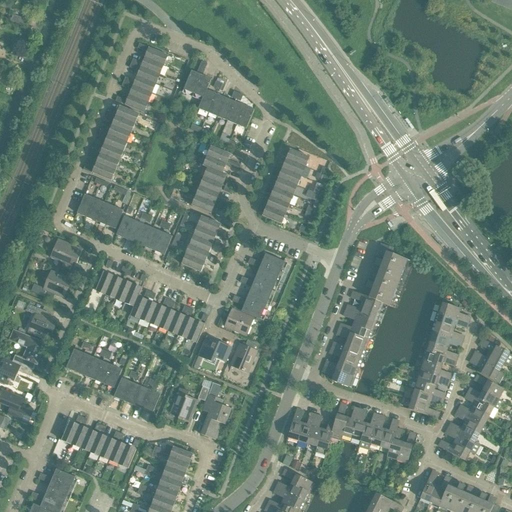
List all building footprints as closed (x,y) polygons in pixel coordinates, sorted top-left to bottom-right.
[(163,66),(168,56),(149,48),(145,58),(163,66)] [(160,75),(163,66),(145,58),(141,67),(160,75)] [(206,91),(211,80),(202,76),(207,64),(201,62),(196,74),(191,71),(183,90),(203,98),(206,90),(206,91)] [(156,85),(160,75),(141,67),(137,77),(156,85)] [(152,94),(156,85),(137,77),(133,86),(152,94)] [(148,103),(152,94),(133,86),(129,96),(148,103)] [(208,114),(216,95),(206,91),(206,90),(203,98),(198,109),(208,114)] [(217,117),(225,98),(216,95),(208,114),(217,117)] [(144,113),(148,103),(129,96),(125,105),(144,113)] [(227,121),(234,102),(225,98),(217,117),(227,121)] [(236,125),(244,106),(234,102),(227,121),(236,125)] [(246,129),(253,112),(254,110),(244,106),(236,125),(246,129)] [(135,124),(139,115),(120,107),(116,117),(135,124)] [(135,124),(116,117),(112,126),(131,134),(135,124)] [(127,143),(131,134),(112,126),(108,135),(127,143)] [(123,153),(127,143),(108,135),(104,145),(123,153)] [(119,162),(123,153),(104,145),(100,154),(119,162)] [(240,165),(228,160),(230,155),(211,147),(203,167),(207,169),(208,168),(222,174),(225,166),(238,171),(240,165)] [(305,168),(309,158),(290,150),(286,160),(305,168)] [(115,171),(119,162),(100,154),(96,164),(115,171)] [(301,177),(305,168),(286,160),(282,169),(301,177)] [(115,171),(96,164),(92,174),(111,181),(115,171)] [(222,185),(226,175),(222,174),(208,168),(207,169),(204,178),(222,185)] [(297,187),(301,177),(282,169),(278,179),(297,187)] [(218,195),(222,185),(204,178),(200,187),(218,195)] [(293,196),(297,187),(278,179),(274,188),(293,196)] [(215,204),(218,195),(200,187),(196,196),(215,204)] [(289,205),(293,196),(274,188),(270,198),(289,205)] [(87,218),(94,199),(85,195),(77,214),(87,218)] [(210,214),(215,204),(196,196),(192,206),(210,214)] [(285,215),(289,205),(270,198),(266,207),(285,215)] [(96,222),(104,203),(94,199),(87,218),(96,222)] [(105,226),(113,207),(104,203),(96,222),(105,226)] [(115,230),(123,211),(113,207),(105,226),(115,230)] [(281,225),(285,215),(266,207),(262,217),(281,225)] [(126,240),(134,221),(124,217),(116,236),(126,240)] [(216,235),(220,225),(202,217),(198,227),(216,235)] [(135,244),(143,225),(134,221),(126,240),(135,244)] [(145,248),(153,229),(143,225),(135,244),(145,248)] [(212,244),(216,235),(198,227),(194,236),(212,244)] [(154,252),(162,233),(153,229),(145,248),(154,252)] [(164,256),(172,237),(162,233),(154,252),(164,256)] [(208,254),(212,244),(194,236),(190,246),(208,254)] [(76,264),(82,250),(58,239),(50,258),(63,263),(61,267),(70,270),(73,262),(76,264)] [(390,254),(393,249),(381,244),(379,250),(390,254)] [(204,263),(208,254),(190,246),(186,255),(204,263)] [(401,284),(409,261),(390,254),(379,250),(376,256),(384,259),(383,262),(377,259),(375,265),(373,264),(370,273),(401,284)] [(276,281),(284,262),(265,254),(261,263),(250,258),(247,264),(259,269),(257,273),(276,281)] [(200,273),(204,263),(186,255),(182,265),(200,273)] [(63,297),(70,280),(52,272),(45,290),(34,285),(31,291),(50,299),(52,293),(63,297)] [(105,295),(113,277),(103,272),(95,291),(105,295)] [(268,300),(276,281),(257,273),(254,282),(242,277),(240,283),(251,288),(249,293),(268,300)] [(392,307),(401,284),(370,273),(368,278),(375,281),(374,284),(368,282),(366,287),(365,286),(361,295),(383,304),(392,307)] [(114,299),(122,280),(113,277),(105,295),(114,299)] [(124,303),(132,284),(122,280),(114,299),(124,303)] [(138,297),(142,289),(132,284),(124,303),(133,307),(137,297),(138,297)] [(379,313),(383,304),(361,295),(352,292),(350,298),(361,302),(360,306),(379,313)] [(260,320),(268,300),(249,293),(246,301),(234,296),(232,302),(243,306),(241,312),(260,320)] [(140,320),(148,301),(138,297),(137,297),(133,307),(130,316),(140,320)] [(149,324),(157,305),(148,301),(140,320),(149,324)] [(459,314),(460,309),(440,303),(437,313),(468,323),(470,317),(459,314)] [(47,340),(54,323),(44,319),(47,313),(28,305),(26,311),(37,316),(29,333),(47,340)] [(158,328),(166,309),(157,305),(149,324),(158,328)] [(376,322),(379,313),(360,306),(359,309),(347,305),(345,311),(376,322)] [(167,331),(175,313),(166,309),(158,328),(167,331)] [(245,336),(252,319),(233,310),(228,321),(222,319),(218,328),(230,333),(232,330),(245,336)] [(376,322),(345,311),(343,317),(354,321),(353,324),(372,332),(376,322)] [(177,336),(185,317),(175,313),(167,331),(177,336)] [(468,323),(437,313),(434,323),(454,329),(455,325),(466,329),(468,323)] [(187,340),(194,321),(185,317),(177,336),(187,340)] [(197,344),(204,325),(194,321),(187,340),(197,344)] [(452,333),(454,329),(434,323),(431,332),(462,342),(464,336),(452,333)] [(369,341),(372,332),(353,324),(351,328),(340,324),(338,329),(369,341)] [(365,351),(369,341),(338,329),(336,335),(347,340),(346,343),(365,351)] [(37,365),(42,352),(44,347),(43,346),(44,344),(13,331),(9,340),(27,348),(23,359),(16,356),(13,362),(32,371),(35,364),(37,365)] [(462,342),(431,332),(428,341),(447,348),(449,344),(460,348),(462,342)] [(226,362),(231,351),(226,349),(227,346),(206,337),(198,357),(211,362),(214,361),(215,359),(225,363),(226,362)] [(511,360),(511,356),(509,354),(482,339),(479,345),(489,351),(488,354),(503,363),(509,366),(511,360)] [(446,352),(447,348),(428,341),(425,351),(456,361),(458,355),(446,352)] [(248,372),(254,357),(258,358),(263,347),(250,342),(247,349),(239,345),(231,365),(248,372)] [(362,360),(365,351),(346,343),(344,347),(333,343),(331,348),(362,360)] [(358,369),(362,360),(331,348),(329,354),(340,358),(339,362),(358,369)] [(76,373),(84,354),(74,350),(66,369),(76,373)] [(456,361),(425,351),(422,361),(441,367),(442,363),(454,367),(456,361)] [(499,372),(503,363),(488,354),(486,358),(475,352),(472,357),(499,372)] [(85,377),(93,358),(84,354),(76,373),(85,377)] [(504,375),(499,372),(472,357),(469,363),(480,369),(478,373),(499,384),(504,375)] [(32,371),(13,362),(3,358),(0,364),(0,366),(2,367),(0,371),(0,382),(7,386),(9,382),(10,382),(10,381),(14,382),(18,372),(30,377),(32,371)] [(95,381),(102,362),(93,358),(85,377),(95,381)] [(354,379),(358,369),(339,362),(337,366),(326,361),(324,367),(354,379)] [(440,371),(441,367),(422,361),(418,370),(450,380),(452,375),(440,371)] [(104,385),(112,366),(102,362),(95,381),(104,385)] [(114,389),(122,370),(112,366),(104,385),(114,389)] [(351,388),(354,379),(324,367),(322,373),(333,377),(331,381),(351,388)] [(450,380),(418,370),(415,380),(435,386),(436,382),(448,386),(450,380)] [(498,399),(503,390),(477,375),(474,381),(484,387),(482,390),(498,399)] [(124,402),(131,383),(121,379),(114,397),(124,402)] [(434,390),(435,386),(415,380),(418,381),(415,390),(443,400),(445,394),(434,390)] [(133,406),(141,387),(131,383),(124,402),(133,406)] [(225,425),(231,409),(220,405),(222,400),(217,398),(220,388),(212,384),(201,411),(209,414),(201,435),(214,440),(221,424),(225,425)] [(205,402),(209,389),(202,386),(198,399),(205,402)] [(142,410),(150,391),(141,387),(133,406),(142,410)] [(502,401),(498,399),(482,390),(480,394),(470,388),(467,393),(498,410),(502,401)] [(173,406),(170,413),(179,416),(178,419),(189,423),(198,401),(187,397),(189,392),(180,389),(173,406)] [(32,412),(20,407),(23,399),(1,390),(0,393),(0,403),(4,405),(5,404),(11,406),(7,416),(27,424),(32,412)] [(443,400),(415,390),(411,400),(429,405),(430,402),(442,405),(443,400)] [(152,414),(158,400),(160,395),(150,391),(142,410),(152,414)] [(498,410),(467,393),(464,399),(475,405),(473,408),(489,417),(493,419),(498,410)] [(428,409),(429,405),(411,400),(408,410),(437,419),(439,413),(428,409)] [(340,441),(347,418),(343,417),(347,406),(340,404),(335,421),(332,433),(330,438),(340,441)] [(484,426),(489,417),(473,408),(471,412),(460,406),(457,411),(484,426)] [(351,439),(360,410),(354,408),(351,420),(347,418),(340,441),(342,436),(351,439)] [(298,441),(303,424),(299,423),(303,411),(297,409),(288,438),(298,441)] [(360,442),(366,424),(362,423),(366,411),(360,410),(351,439),(360,442)] [(479,434),(484,426),(457,411),(454,416),(465,422),(463,426),(479,434)] [(307,444),(316,415),(310,413),(307,425),(303,424),(298,441),(307,444)] [(369,450),(370,445),(379,416),(373,414),(370,425),(366,424),(360,442),(361,442),(359,447),(369,450)] [(317,447),(322,430),(318,429),(322,417),(316,415),(307,444),(317,447)] [(380,448),(385,430),(381,429),(385,417),(379,416),(370,445),(380,448)] [(0,428),(5,431),(10,420),(4,417),(3,419),(0,417),(0,428)] [(325,456),(330,438),(332,433),(335,421),(329,419),(326,431),(322,430),(317,447),(315,453),(325,456)] [(389,450),(396,428),(397,428),(399,422),(392,420),(389,431),(385,430),(380,448),(389,450)] [(71,445),(79,426),(69,422),(61,441),(71,445)] [(479,434),(463,426),(461,429),(450,423),(448,428),(474,443),(479,434)] [(80,449),(88,430),(79,426),(71,445),(80,449)] [(397,460),(402,443),(398,442),(402,430),(397,428),(396,428),(389,450),(387,457),(397,460)] [(480,446),(474,443),(448,428),(445,434),(455,440),(453,443),(469,452),(475,455),(480,446)] [(90,453),(98,434),(88,430),(80,449),(90,453)] [(407,464),(416,434),(409,433),(406,444),(402,443),(397,460),(407,464)] [(99,457),(107,438),(98,434),(90,453),(99,457)] [(109,461),(117,442),(107,438),(99,457),(109,461)] [(464,461),(469,452),(453,443),(452,447),(441,441),(438,446),(464,461)] [(118,465),(126,446),(117,442),(109,461),(118,465)] [(128,469),(136,450),(126,446),(118,465),(128,469)] [(189,465),(193,455),(174,447),(170,457),(189,465)] [(185,474),(189,465),(170,457),(166,467),(185,474)] [(182,484),(185,474),(166,467),(163,477),(182,484)] [(60,511),(75,478),(56,470),(52,479),(40,474),(38,479),(50,484),(44,497),(32,492),(30,498),(42,503),(40,507),(51,511),(60,511)] [(314,484),(311,483),(285,470),(282,476),(293,481),(291,485),(309,494),(314,484)] [(430,503),(437,486),(433,485),(438,473),(432,471),(420,499),(430,503)] [(178,493),(182,484),(163,477),(159,486),(178,493)] [(439,507),(446,490),(451,479),(445,477),(440,488),(437,486),(430,503),(439,507)] [(462,493),(464,487),(459,484),(460,483),(451,479),(446,490),(457,495),(468,500),(473,489),(468,486),(465,494),(462,493)] [(309,494),(291,485),(289,488),(278,483),(275,488),(305,503),(309,494)] [(174,503),(178,493),(159,486),(155,496),(174,503)] [(305,503),(275,488),(273,493),(284,499),(282,502),(300,511),(305,503)] [(484,502),(486,496),(481,494),(482,492),(473,489),(468,500),(479,505),(491,509),(493,505),(496,498),(490,496),(487,503),(484,502)] [(450,511),(457,495),(446,490),(439,507),(450,511)] [(401,511),(403,508),(389,501),(374,493),(369,503),(387,511),(389,508),(396,511),(401,511)] [(450,511),(463,511),(468,500),(457,495),(450,511)] [(170,511),(174,503),(155,496),(152,505),(170,511)] [(300,511),(282,502),(280,506),(269,500),(267,506),(278,511),(300,511)] [(476,511),(479,505),(468,500),(463,511),(476,511)] [(387,511),(369,503),(365,511),(387,511)]
